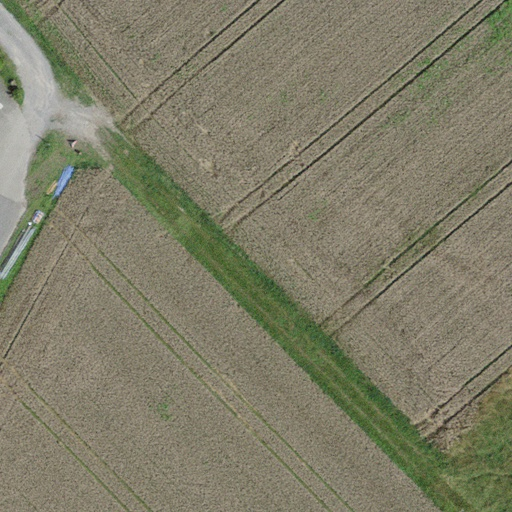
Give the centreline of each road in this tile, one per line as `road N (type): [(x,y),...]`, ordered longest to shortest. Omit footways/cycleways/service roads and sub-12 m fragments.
road 1 (track): [(37,86),(463,511)]
road 2 (track): [(0,34),(37,86),(30,132),(0,187)]
